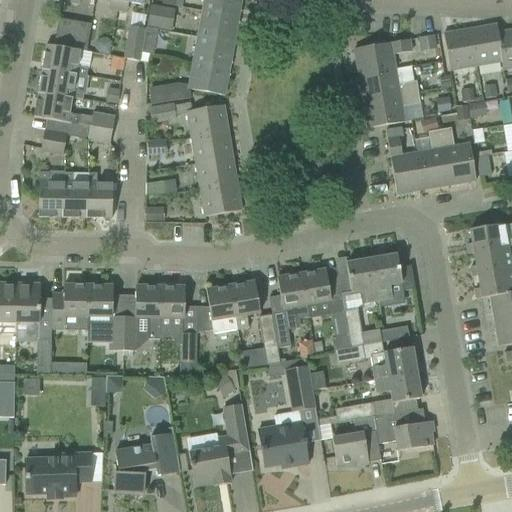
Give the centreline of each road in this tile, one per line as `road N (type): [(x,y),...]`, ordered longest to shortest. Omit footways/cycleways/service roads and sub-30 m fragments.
road 1 (residential): [(363,228),(208,258),(29,247),(14,231)]
road 2 (residential): [(476,493),(429,239),(412,223),(363,228)]
road 3 (residential): [(511,4),(332,0)]
road 4 (residential): [(0,145),(26,0)]
